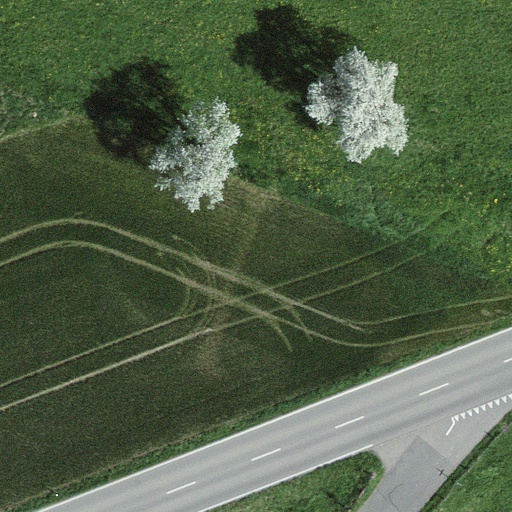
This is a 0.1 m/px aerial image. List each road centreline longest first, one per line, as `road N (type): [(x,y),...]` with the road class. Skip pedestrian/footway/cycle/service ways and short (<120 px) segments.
road 1 (secondary): [(511,357),(116,511)]
road 2 (residential): [(391,511),(511,375)]
